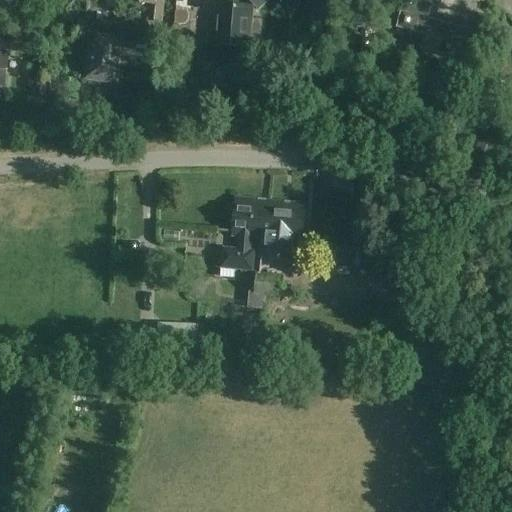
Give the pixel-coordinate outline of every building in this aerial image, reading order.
[(156,0),(155,7),(154,24),(162,24),(164,0),(156,0)] [(343,0),(345,9),(361,5),(359,0),(343,0)] [(433,33),(435,23),(427,21),(431,6),(408,0),(405,0),(397,30),(429,38),(430,39),(430,37),(436,37),(435,34),(433,33)] [(214,48),(229,49),(249,51),(249,41),(261,42),(262,24),(251,23),(252,11),(218,9),(214,48)] [(197,45),(200,15),(176,13),(173,43),(197,45)] [(441,41),(437,56),(464,63),(472,33),(435,23),(433,33),(435,34),(436,37),(430,37),(430,39),(441,41)] [(119,86),(126,39),(90,34),(84,82),(119,86)] [(263,45),(262,57),(277,58),(278,47),(263,45)] [(10,60),(12,50),(0,48),(0,87),(4,88),(8,60),(10,60)] [(230,58),(231,51),(227,50),(223,49),(214,48),(213,57),(198,56),(195,86),(226,88),(228,60),(230,58)] [(175,61),(175,53),(166,52),(165,60),(175,61)] [(507,94),(508,84),(492,82),(491,92),(507,94)] [(460,106),(446,93),(437,103),(442,108),(429,121),(438,129),(449,117),(459,127),(473,111),(464,102),(460,106)] [(483,128),(476,154),(492,158),(499,132),(483,128)] [(223,249),(221,270),(254,273),(256,251),(253,251),(253,239),(266,240),(267,236),(270,201),(234,198),(231,237),(239,238),(238,250),(223,249)] [(266,241),(265,258),(295,261),(297,243),(301,243),(304,204),(275,202),(270,201),(267,236),(266,240),(266,241)] [(283,298),(284,277),(257,275),(255,295),(283,298)] [(227,303),(244,302),(243,289),(226,290),(227,303)] [(198,360),(199,327),(159,326),(158,359),(198,360)]
